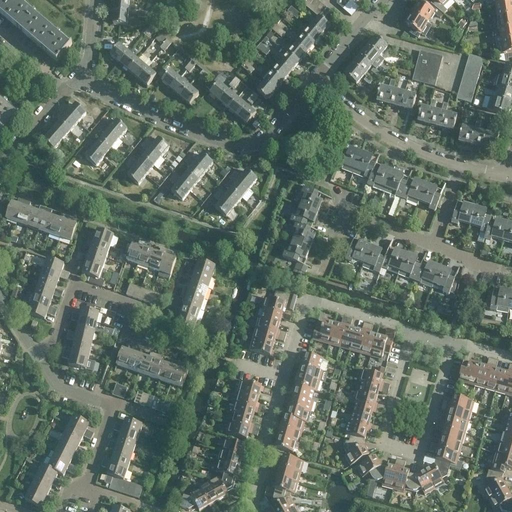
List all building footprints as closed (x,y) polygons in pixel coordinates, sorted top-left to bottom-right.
[(0,0),(0,15),(7,21),(21,5),(15,0),(0,0)] [(304,0),(301,4),(306,8),(313,0),(304,0)] [(314,0),(313,0),(306,8),(312,13),(319,4),(314,0)] [(435,0),(431,5),(444,15),(447,12),(444,8),(452,0),(451,0),(435,0)] [(115,1),(114,13),(128,14),(129,2),(115,1)] [(319,4),(312,13),(318,18),(326,9),(319,4)] [(511,4),(496,7),(498,19),(511,17),(511,4)] [(21,5),(7,21),(31,43),(46,26),(35,17),(37,16),(34,13),(33,15),(21,5)] [(415,11),(412,15),(427,24),(433,15),(440,19),(442,18),(444,16),(431,5),(427,10),(419,5),(418,6),(417,5),(414,10),(415,11)] [(296,11),(291,8),(288,12),(292,16),(296,11)] [(326,9),(318,18),(322,21),(330,12),(326,9)] [(301,15),(296,11),(292,16),(297,20),(301,15)] [(128,14),(114,13),(112,25),(127,26),(128,14)] [(408,19),(405,24),(407,25),(406,26),(412,30),(409,34),(418,40),(421,36),(425,38),(432,27),(427,24),(412,15),(410,20),(408,19)] [(511,17),(498,19),(500,31),(511,29),(511,17)] [(318,18),(311,27),(321,36),(329,27),(322,21),(318,18)] [(467,24),(462,21),(458,26),(462,30),(467,24)] [(46,26),(31,43),(57,64),(71,48),(60,38),(61,37),(59,35),(58,36),(46,26)] [(276,26),(272,31),(277,34),(280,30),(276,26)] [(311,27),(303,36),(314,45),(321,36),(311,27)] [(495,40),(496,44),(511,41),(511,29),(500,31),(501,39),(495,40)] [(280,30),(277,34),(282,38),(285,34),(280,30)] [(303,36),(295,46),(306,55),(314,45),(303,36)] [(376,39),(368,49),(379,58),(380,57),(387,48),(376,39)] [(511,41),(496,44),(497,49),(502,48),(504,56),(507,55),(508,59),(511,58),(511,41)] [(265,48),(260,44),(257,49),(262,53),(265,48)] [(110,56),(119,64),(128,54),(119,46),(110,56)] [(173,46),(170,50),(175,55),(178,51),(173,46)] [(295,46),(287,55),(298,64),(306,55),(295,46)] [(270,52),(265,48),(262,53),(266,57),(270,52)] [(368,49),(361,58),(372,67),(376,70),(384,61),(380,57),(379,58),(368,49)] [(432,55),(420,52),(419,58),(430,61),(432,55)] [(128,54),(119,64),(128,72),(137,61),(128,54)] [(287,55),(280,64),(290,73),(298,64),(287,55)] [(432,55),(430,61),(441,64),(443,58),(432,55)] [(141,56),(137,61),(128,72),(137,80),(146,69),(151,64),(141,56)] [(484,60),(469,56),(467,62),(482,66),(484,60)] [(361,58),(353,67),(364,76),(372,67),(361,58)] [(430,61),(419,58),(415,70),(427,73),(429,67),(430,61)] [(441,64),(430,61),(429,67),(440,70),(441,64)] [(482,66),(467,62),(466,68),(480,73),(482,66)] [(250,67),(245,63),(241,67),(246,71),(250,67)] [(280,64),(272,73),(283,82),(290,73),(280,64)] [(511,67),(506,66),(502,78),(511,80),(511,67)] [(254,70),(250,67),(246,71),(251,75),(254,70)] [(364,76),(353,67),(345,76),(356,86),(364,76)] [(438,76),(440,70),(429,67),(427,73),(438,76)] [(371,72),(376,77),(379,73),(374,68),(371,72)] [(480,73),(466,68),(464,75),(478,79),(480,73)] [(146,69),(137,80),(147,87),(156,77),(146,69)] [(425,79),(427,73),(415,70),(414,76),(419,77),(425,79)] [(208,75),(203,71),(199,76),(204,80),(208,75)] [(161,83),(170,91),(180,80),(170,72),(161,83)] [(272,73),(264,83),(275,92),(283,82),(272,73)] [(438,76),(427,73),(425,79),(437,82),(438,76)] [(478,79),(464,75),(462,81),(476,85),(478,79)] [(499,77),(496,88),(499,89),(511,92),(511,80),(502,78),(499,77)] [(437,82),(425,79),(424,85),(435,88),(437,82)] [(180,80),(170,91),(180,99),(189,88),(180,80)] [(476,85),(462,81),(460,87),(475,92),(476,85)] [(264,83),(256,92),(267,101),(275,92),(264,83)] [(209,95),(218,103),(227,92),(218,84),(209,95)] [(475,92),(460,87),(458,94),(473,98),(475,92)] [(189,88),(180,99),(189,107),(198,96),(189,88)] [(377,103),(389,106),(393,92),(381,88),(377,103)] [(511,92),(499,89),(496,101),(510,105),(511,98),(511,92)] [(227,92),(218,103),(228,110),(237,100),(227,92)] [(393,92),(389,106),(400,109),(404,95),(393,92)] [(473,98),(458,94),(457,100),(471,104),(473,98)] [(404,95),(400,109),(412,112),(416,98),(404,95)] [(491,99),(487,111),(493,113),(507,117),(510,105),(496,101),(491,99)] [(237,100),(228,110),(237,118),(246,107),(237,100)] [(0,102),(0,130),(4,134),(18,118),(7,108),(9,106),(6,104),(4,106),(0,102)] [(64,106),(61,109),(78,124),(86,115),(75,106),(70,111),(64,106)] [(246,107),(237,118),(246,126),(255,115),(246,107)] [(61,109),(58,112),(65,118),(60,123),(70,133),(78,124),(61,109)] [(418,122),(430,126),(433,112),(421,109),(418,122)] [(433,112),(430,126),(441,129),(445,115),(433,112)] [(445,115),(441,129),(453,132),(457,118),(445,115)] [(104,122),(101,126),(119,140),(127,131),(116,122),(111,128),(104,122)] [(48,123),(45,127),(62,142),(70,133),(60,123),(55,129),(48,123)] [(96,126),(92,123),(87,129),(91,132),(96,126)] [(98,129),(99,130),(105,135),(100,140),(111,149),(119,140),(101,126),(98,129)] [(45,127),(42,130),(49,136),(43,142),(54,151),(62,142),(45,127)] [(458,143),(470,146),(474,132),(462,128),(458,143)] [(474,132),(470,146),(482,149),(486,135),(474,132)] [(486,135),(482,149),(494,152),(498,138),(486,135)] [(111,149),(100,140),(96,146),(89,140),(86,144),(104,159),(111,149)] [(147,140),(144,144),(161,159),(169,149),(158,140),(153,146),(147,140)] [(83,148),(89,153),(85,159),(96,168),(104,159),(86,144),(83,148)] [(144,144),(141,148),(147,153),(142,158),(154,168),(161,159),(144,144)] [(342,152),(336,167),(353,174),(361,152),(350,148),(347,154),(342,152)] [(361,152),(353,174),(364,179),(369,181),(373,171),(375,167),(378,160),(372,158),(373,157),(361,152)] [(190,156),(187,159),(205,174),(213,164),(202,156),(197,161),(190,156)] [(132,159),(129,162),(146,177),(154,168),(142,158),(138,164),(132,159)] [(187,159),(185,163),(191,168),(187,174),(198,183),(205,174),(187,159)] [(126,166),(132,171),(127,177),(138,186),(146,177),(129,162),(126,166)] [(373,171),(369,181),(367,186),(385,193),(393,171),(382,167),(381,169),(375,167),(373,171)] [(393,171),(385,193),(402,199),(407,185),(409,180),(404,178),(405,176),(393,171)] [(235,173),(232,176),(249,191),(257,181),(246,172),(241,178),(235,173)] [(175,174),(172,178),(190,192),(198,183),(187,174),(182,180),(175,174)] [(232,176),(229,180),(235,185),(230,191),(241,200),(249,191),(232,176)] [(169,182),(170,182),(176,187),(171,193),(182,202),(190,192),(172,178),(169,182)] [(407,185),(402,199),(418,206),(419,202),(420,202),(426,185),(415,180),(413,187),(407,185)] [(426,185),(420,202),(430,206),(429,210),(435,213),(443,193),(437,191),(438,189),(426,185)] [(171,190),(166,186),(153,202),(158,206),(162,202),(160,200),(164,196),(166,197),(171,190)] [(305,196),(301,207),(319,214),(323,203),(317,200),(319,194),(304,188),(301,195),(305,196)] [(220,191),(217,195),(234,209),(241,200),(230,191),(226,196),(220,191)] [(217,195),(214,198),(220,204),(215,209),(226,218),(234,209),(217,195)] [(6,220),(17,223),(25,202),(19,200),(17,205),(12,203),(6,220)] [(25,202),(17,223),(28,227),(33,211),(29,210),(31,204),(25,202)] [(458,204),(452,225),(458,227),(459,223),(470,226),(476,208),(464,205),(463,206),(458,204)] [(33,211),(28,227),(38,231),(46,209),(40,207),(38,213),(33,211)] [(296,218),(292,216),(292,217),(288,216),(287,221),(296,224),(310,230),(312,225),(314,225),(319,214),(301,207),(296,218)] [(487,211),(476,208),(470,226),(481,229),(480,233),(486,234),(490,222),(490,219),(491,220),(492,214),(487,212),(487,211)] [(46,209),(38,231),(49,235),(55,218),(51,217),(52,212),(46,209)] [(55,218),(49,235),(60,239),(67,217),(62,215),(60,220),(55,218)] [(67,217),(60,239),(72,243),(72,241),(73,239),(76,240),(77,236),(74,235),(77,226),(72,224),(74,219),(68,217),(67,217)] [(495,224),(490,222),(486,234),(484,240),(491,242),(492,238),(503,241),(508,223),(496,220),(495,224)] [(511,224),(508,223),(503,241),(511,244),(511,224)] [(296,224),(292,233),(295,236),(292,242),(311,250),(315,238),(314,238),(316,232),(310,230),(296,224)] [(90,234),(88,240),(110,248),(114,237),(98,231),(96,236),(90,234)] [(110,248),(88,240),(86,247),(92,249),(90,253),(106,259),(110,248)] [(133,245),(122,277),(127,279),(132,264),(138,266),(145,244),(139,242),(137,246),(133,245)] [(285,252),(282,258),(297,264),(295,270),(305,275),(308,268),(303,266),(305,261),(306,261),(311,250),(292,242),(290,248),(286,249),(285,252)] [(351,246),(345,262),(352,264),(353,265),(357,264),(357,262),(364,264),(371,247),(360,242),(357,249),(351,246)] [(145,244),(138,266),(149,269),(155,252),(150,251),(152,246),(145,244)] [(371,247),(364,264),(363,268),(379,275),(382,269),(385,260),(380,258),(382,251),(371,247)] [(155,252),(149,269),(160,273),(167,251),(161,249),(159,254),(155,252)] [(393,257),(387,254),(385,260),(382,269),(398,275),(406,254),(395,250),(393,257)] [(167,251),(160,273),(171,277),(177,260),(172,258),(173,253),(167,251)] [(83,256),(81,262),(103,270),(106,259),(90,253),(88,258),(83,256)] [(406,254),(398,275),(415,282),(421,267),(415,265),(418,259),(406,254)] [(48,260),(44,269),(69,278),(70,274),(62,272),(64,266),(48,260)] [(81,262),(78,268),(84,270),(82,275),(90,278),(89,283),(103,288),(105,282),(99,280),(103,270),(81,262)] [(192,265),(190,271),(212,279),(216,268),(199,262),(198,267),(192,265)] [(421,267),(415,282),(432,289),(440,267),(428,263),(426,270),(421,267)] [(440,267),(432,289),(449,296),(450,293),(454,295),(456,284),(454,283),(455,281),(449,279),(451,272),(440,267)] [(44,269),(41,279),(58,284),(60,279),(68,282),(69,278),(44,269)] [(193,279),(192,283),(208,289),(212,279),(190,271),(188,277),(193,279)] [(41,279),(38,288),(62,296),(64,293),(56,290),(58,284),(41,279)] [(185,286),(183,292),(204,300),(208,289),(192,283),(190,288),(185,286)] [(130,285),(126,296),(131,298),(135,287),(130,285)] [(135,287),(131,298),(137,300),(140,289),(135,287)] [(38,288),(35,297),(51,303),(53,297),(61,300),(62,296),(38,288)] [(140,289),(137,300),(142,302),(146,291),(140,289)] [(499,297),(493,296),(490,311),(508,315),(509,311),(511,295),(511,292),(500,290),(499,297)] [(146,291),(142,302),(147,304),(151,293),(146,291)] [(186,301),(184,305),(201,311),(204,300),(183,292),(180,299),(186,301)] [(265,299),(262,309),(282,315),(284,309),(293,312),(297,298),(276,292),(274,301),(265,299)] [(151,293),(147,304),(153,306),(157,295),(151,293)] [(28,294),(24,304),(31,306),(56,315),(57,311),(49,308),(51,303),(35,297),(28,294)] [(157,295),(153,306),(159,308),(163,297),(157,295)] [(177,308),(175,314),(197,321),(201,311),(184,305),(182,310),(177,308)] [(31,306),(28,316),(45,321),(47,316),(55,318),(56,315),(31,306)] [(454,310),(440,307),(438,315),(452,318),(454,310)] [(264,311),(262,321),(279,326),(281,320),(290,323),(291,318),(282,315),(262,309),(262,310),(264,311)] [(73,314),(72,318),(97,324),(99,314),(82,310),(81,316),(73,314)] [(197,321),(175,314),(173,320),(178,322),(176,328),(193,333),(197,321)] [(72,318),(71,322),(79,323),(77,329),(95,333),(97,324),(72,318)] [(335,325),(329,345),(339,348),(348,319),(343,318),(341,327),(335,325)] [(348,319),(339,348),(350,351),(355,331),(350,329),(352,321),(348,319)] [(259,320),(256,330),(285,339),(287,334),(278,331),(279,326),(262,321),(259,320)] [(316,329),(312,341),(329,345),(335,325),(324,322),(321,331),(316,329)] [(355,331),(350,351),(360,354),(368,325),(364,324),(362,333),(355,331)] [(368,325),(360,354),(370,357),(376,337),(371,335),(373,326),(368,325)] [(120,330),(115,328),(112,337),(117,339),(120,330)] [(68,333),(67,337),(92,343),(95,333),(77,329),(76,335),(68,333)] [(256,330),(253,341),(273,346),(275,341),(284,343),(285,339),(256,330)] [(376,337),(370,357),(381,360),(383,353),(389,355),(395,333),(387,330),(384,339),(376,337)] [(67,337),(67,340),(74,342),(73,348),(90,352),(92,343),(67,337)] [(253,341),(250,351),(270,357),(279,359),(281,355),(272,352),(273,346),(253,341)] [(135,348),(129,346),(127,351),(122,350),(116,367),(127,370),(135,348)] [(64,352),(63,355),(88,361),(90,352),(73,348),(71,353),(64,352)] [(141,350),(135,348),(127,370),(138,374),(144,357),(139,356),(141,350)] [(149,359),(144,357),(138,374),(148,378),(156,355),(150,354),(149,359)] [(63,355),(62,359),(70,361),(68,367),(93,373),(95,363),(88,361),(63,355)] [(163,358),(156,355),(148,378),(159,382),(165,365),(161,363),(163,358)] [(305,355),(302,366),(326,373),(329,362),(305,355)] [(480,366),(474,387),(485,390),(493,361),(489,359),(486,368),(480,366)] [(171,366),(165,365),(159,382),(170,385),(178,363),(173,361),(171,366)] [(493,361),(485,390),(495,393),(501,372),(496,371),(498,362),(493,361)] [(184,365),(178,363),(170,385),(182,389),(188,372),(182,370),(184,365)] [(463,364),(459,379),(464,381),(464,384),(474,387),(480,366),(469,363),(469,365),(463,364)] [(501,372),(495,393),(506,396),(511,373),(511,365),(510,365),(507,374),(501,372)] [(302,366),(299,377),(318,382),(325,384),(327,373),(326,373),(302,366)] [(379,368),(377,376),(383,377),(385,370),(379,368)] [(359,382),(362,383),(389,391),(390,386),(381,384),(383,377),(362,371),(359,382)] [(299,377),(296,387),(313,392),(315,392),(318,382),(299,377)] [(335,392),(338,383),(332,381),(329,390),(335,392)] [(241,382),(238,393),(258,399),(260,393),(269,396),(270,391),(261,388),(241,382)] [(356,392),(356,393),(377,398),(378,393),(387,396),(389,391),(362,383),(359,393),(356,392)] [(116,385),(112,396),(117,398),(121,387),(116,385)] [(121,387),(117,398),(123,400),(127,389),(121,387)] [(296,387),(293,397),(311,402),(311,401),(313,392),(296,387)] [(137,393),(134,404),(145,408),(149,396),(137,393)] [(238,393),(235,403),(255,409),(265,412),(266,407),(257,405),(258,399),(238,393)] [(356,393),(353,403),(383,412),(384,407),(375,404),(377,398),(356,393)] [(293,397),(290,408),(308,413),(311,413),(314,403),(312,403),(311,402),(293,397)] [(443,401),(442,406),(471,414),(474,403),(453,397),(452,404),(443,401)] [(159,400),(155,411),(161,413),(165,402),(159,400)] [(165,402),(161,413),(166,415),(170,404),(165,402)] [(326,402),(323,411),(329,413),(332,403),(326,402)] [(235,403),(232,414),(252,420),(254,414),(263,417),(265,412),(235,403)] [(356,405),(353,414),(371,420),(372,414),(381,416),(383,412),(353,403),(353,404),(356,405)] [(471,414),(442,406),(441,411),(449,413),(447,419),(468,425),(471,414)] [(287,418),(299,421),(299,422),(303,423),(304,424),(308,425),(311,413),(308,413),(290,408),(287,418)] [(235,415),(232,425),(259,433),(260,428),(251,425),(252,420),(232,414),(235,415)] [(353,414),(350,425),(377,433),(378,428),(369,425),(371,420),(353,414)] [(74,417),(70,426),(93,438),(94,435),(87,431),(90,425),(74,417)] [(284,417),(281,428),(296,432),(301,433),(302,434),(304,424),(303,423),(299,422),(299,421),(287,418),(284,417)] [(437,422),(436,427),(465,435),(468,425),(447,419),(446,425),(437,422)] [(116,424),(115,427),(139,436),(142,426),(126,421),(124,427),(116,424)] [(320,422),(317,432),(323,433),(326,424),(320,422)] [(229,424),(226,435),(246,441),(248,435),(257,437),(259,433),(232,425),(229,424)] [(347,436),(350,437),(365,441),(366,435),(376,437),(377,433),(350,425),(347,424),(344,435),(347,436)] [(502,434),(511,437),(511,425),(508,425),(505,435),(502,434)] [(70,426),(65,434),(81,442),(84,437),(91,441),(93,438),(70,426)] [(115,427),(114,431),(122,434),(120,439),(136,445),(139,436),(115,427)] [(465,435),(436,427),(435,431),(443,434),(442,440),(462,445),(465,435)] [(281,428),(278,438),(293,442),(296,443),(298,444),(299,444),(302,434),(301,433),(296,432),(281,428)] [(65,434),(61,443),(84,455),(86,452),(78,448),(81,442),(65,434)] [(511,437),(502,434),(499,445),(511,448),(511,437)] [(365,441),(350,437),(348,443),(345,442),(343,449),(347,455),(344,457),(350,467),(369,457),(363,446),(365,441)] [(278,438),(275,449),(293,454),(296,443),(293,442),(278,438)] [(110,442),(109,446),(133,454),(136,445),(120,439),(118,445),(110,442)] [(432,443),(430,448),(459,456),(462,445),(442,440),(440,445),(432,443)] [(224,441),(221,452),(251,460),(252,455),(243,453),(245,447),(224,441)] [(61,443),(57,452),(72,460),(75,455),(82,459),(84,455),(61,443)] [(312,452),(317,454),(320,445),(314,443),(312,452)] [(511,448),(499,445),(496,455),(511,459),(511,448)] [(109,446),(107,449),(116,452),(114,458),(130,463),(133,454),(109,446)] [(430,448),(429,452),(437,454),(436,461),(450,465),(449,468),(460,471),(462,464),(457,463),(459,456),(430,448)] [(57,452),(52,460),(75,472),(77,469),(70,465),(72,460),(57,452)] [(221,452),(218,462),(239,468),(240,462),(250,465),(251,460),(221,452)] [(493,466),(492,472),(493,472),(503,475),(504,475),(506,470),(511,471),(511,459),(496,455),(493,466)] [(273,461),(272,466),(300,474),(304,463),(283,457),(281,464),(273,461)] [(104,460),(103,464),(127,472),(130,463),(114,458),(112,463),(104,460)] [(357,468),(357,469),(363,478),(368,476),(371,481),(383,484),(387,470),(381,468),(375,458),(357,468)] [(52,460),(48,469),(63,477),(66,472),(74,476),(75,472),(52,460)] [(387,470),(383,484),(382,487),(393,490),(401,461),(397,460),(394,469),(388,467),(387,470)] [(401,461),(393,490),(403,493),(404,490),(408,476),(409,473),(403,471),(406,462),(401,461)] [(434,466),(424,472),(434,491),(444,485),(441,480),(447,477),(450,465),(436,461),(434,466)] [(239,468),(218,462),(215,473),(224,475),(236,478),(245,481),(246,476),(237,474),(239,468)] [(103,464),(101,468),(109,470),(104,484),(111,486),(113,478),(119,480),(124,482),(127,472),(103,464)] [(42,466),(38,475),(61,486),(63,483),(56,480),(58,475),(63,477),(48,469),(42,466)] [(300,474),(272,466),(271,471),(279,473),(277,479),(297,485),(300,474)] [(488,488),(483,491),(488,501),(507,491),(502,481),(503,475),(493,472),(492,472),(489,471),(486,483),(488,488)] [(408,476),(404,490),(416,494),(421,491),(424,496),(434,491),(424,472),(414,477),(408,476)] [(467,475),(460,473),(458,479),(465,481),(467,475)] [(38,475),(34,483),(50,491),(52,486),(59,490),(61,486),(38,475)] [(218,478),(208,483),(218,502),(228,496),(225,491),(233,487),(236,478),(224,475),(222,481),(219,481),(218,478)] [(119,480),(113,478),(111,486),(109,490),(115,492),(119,480)] [(267,487),(267,488),(286,493),(290,495),(294,496),(297,485),(277,479),(275,485),(267,482),(266,487),(267,487)] [(124,482),(119,480),(115,492),(121,494),(125,482),(124,482)] [(131,484),(125,482),(121,494),(127,496),(131,484)] [(377,483),(371,482),(367,496),(372,498),(377,483)] [(34,483),(29,492),(53,504),(54,501),(47,497),(50,491),(34,483)] [(208,483),(198,488),(209,507),(211,511),(217,511),(213,504),(218,502),(208,483)] [(137,486),(131,484),(127,496),(133,498),(137,486)] [(143,488),(137,486),(133,498),(139,500),(143,488)] [(199,511),(209,507),(198,488),(199,491),(190,496),(189,499),(184,497),(180,509),(188,511),(196,507),(198,511),(199,511)] [(286,493),(267,488),(265,494),(272,496),(272,498),(276,506),(271,508),(273,511),(287,511),(295,508),(289,498),(290,495),(286,493)] [(511,511),(511,499),(507,491),(488,501),(494,511),(499,508),(501,511),(511,511)] [(29,492),(25,501),(41,509),(44,504),(51,507),(53,504),(29,492)]
